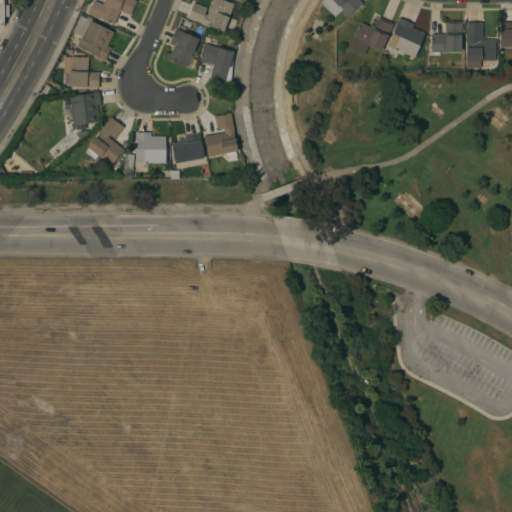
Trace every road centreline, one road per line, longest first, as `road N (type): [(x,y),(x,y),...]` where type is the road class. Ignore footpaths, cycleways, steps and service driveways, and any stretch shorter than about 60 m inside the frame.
road 1 (residential): [(0,233),(282,239)]
road 2 (residential): [(349,250),(511,314)]
road 3 (residential): [(164,0),(133,85),(151,100),(187,103)]
